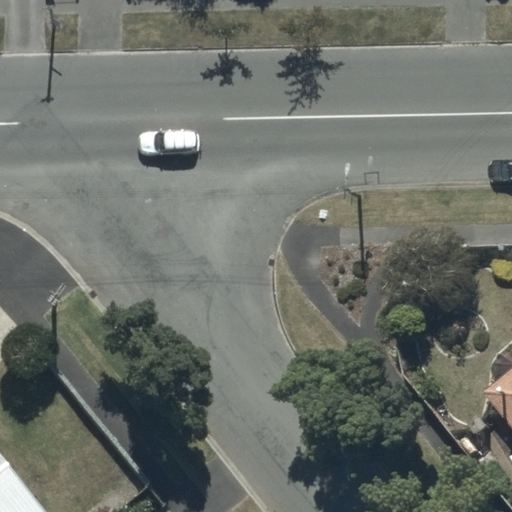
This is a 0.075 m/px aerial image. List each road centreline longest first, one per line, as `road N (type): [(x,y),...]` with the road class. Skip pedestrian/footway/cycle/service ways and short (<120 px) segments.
road 1 (residential): [(27,123),(348,511)]
road 2 (tertiary): [(27,123),(511,114)]
